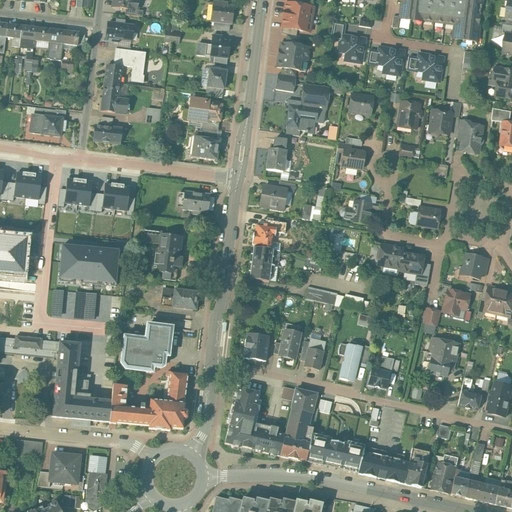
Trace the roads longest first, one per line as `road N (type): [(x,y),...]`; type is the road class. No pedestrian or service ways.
road 1 (residential): [(212,362),(511,431)]
road 2 (residential): [(47,233),(39,322),(98,329),(96,438)]
road 3 (residential): [(392,495),(299,477),(203,476)]
road 4 (residential): [(212,362),(238,180)]
road 5 (residential): [(238,180),(262,0)]
road 6 (residential): [(79,159),(238,180)]
road 7 (residential): [(390,0),(387,36),(457,48),(452,98)]
road 8 (residential): [(79,159),(97,24)]
